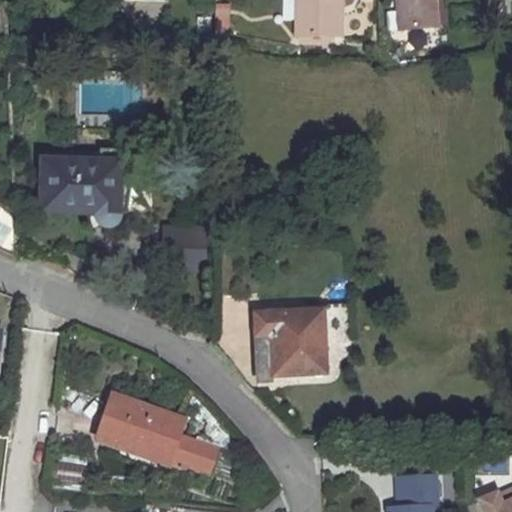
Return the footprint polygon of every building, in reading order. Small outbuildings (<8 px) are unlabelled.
[(295,0),(295,37),(340,37),(339,0),(295,0)] [(400,0),(404,31),(438,28),(435,0),(400,0)] [(42,162),(41,208),(96,210),(97,218),(98,222),(103,226),(108,227),(113,226),(118,221),(119,216),(118,164),(42,162)] [(326,375),(325,353),(353,352),(351,310),(322,312),(322,311),(255,315),(258,378),(326,375)] [(128,462),(124,468),(157,489),(185,442),(121,402),(96,441),(128,462)] [(342,427),(326,426),(321,435),(321,439),(341,440),(342,427)] [(437,509),(436,478),(399,480),(400,510),(390,510),(389,511),(430,511),(430,509),(437,509)] [(501,507),(511,502),(511,490),(497,498),(501,507)] [(511,511),(511,502),(501,507),(497,498),(496,496),(480,503),(484,511),(511,511)]
